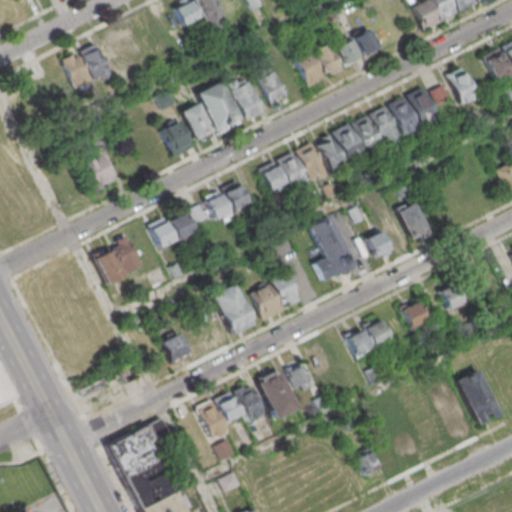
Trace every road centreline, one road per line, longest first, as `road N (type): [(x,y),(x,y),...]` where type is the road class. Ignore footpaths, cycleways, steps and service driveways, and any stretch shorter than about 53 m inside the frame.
road 1 (residential): [(511,10),(0,270)]
road 2 (residential): [(66,444),(511,218)]
road 3 (residential): [(511,445),(379,511)]
road 4 (residential): [(0,56),(111,0)]
